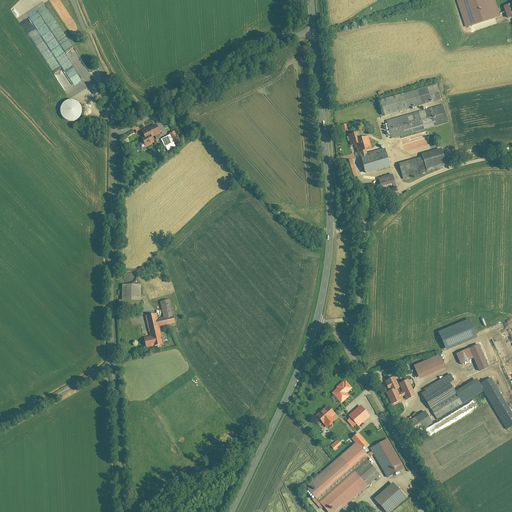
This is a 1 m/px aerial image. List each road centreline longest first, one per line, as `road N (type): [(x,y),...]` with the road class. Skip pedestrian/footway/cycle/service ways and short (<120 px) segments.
road 1 (residential): [(124,511),(112,136)]
road 2 (tertiary): [(316,322),(332,228),(311,29)]
road 3 (residential): [(311,29),(112,136)]
road 4 (residential): [(436,511),(344,347),(316,322)]
road 5 (tertiary): [(230,511),(316,322)]
road 6 (track): [(332,228),(353,224),(439,171),(511,154)]
road 7 (residential): [(112,136),(108,86),(73,0)]
road 8 (unknown): [(344,347),(360,321),(367,214)]
road 9 (track): [(0,428),(114,363)]
